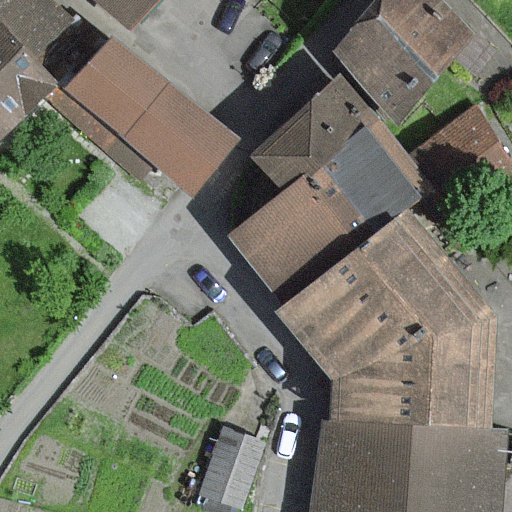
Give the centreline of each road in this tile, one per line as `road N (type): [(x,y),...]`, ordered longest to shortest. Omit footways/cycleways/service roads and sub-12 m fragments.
road 1 (residential): [(282,511),(301,407),(297,379),(273,329),(186,227)]
road 2 (residential): [(186,227),(363,0)]
road 3 (residential): [(0,440),(95,320),(186,227)]
